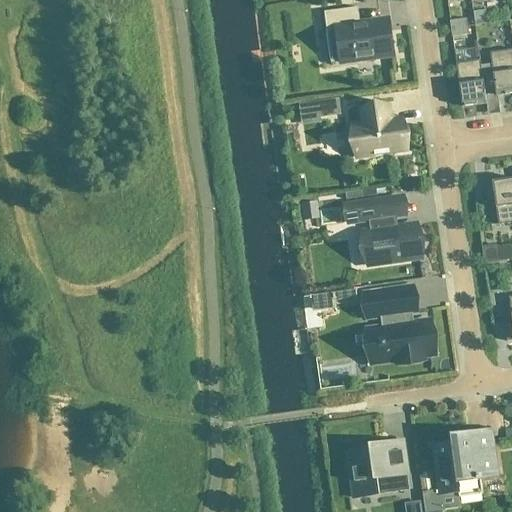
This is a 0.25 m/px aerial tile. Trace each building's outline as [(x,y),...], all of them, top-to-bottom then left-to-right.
[(392,57),(387,26),(387,23),(359,27),(357,10),(323,14),(326,33),(336,32),(340,64),(356,62),(356,65),(373,62),(372,60),(392,57)] [(449,23),(450,31),(467,29),(465,21),(449,23)] [(450,31),(451,39),(468,37),(467,29),(450,31)] [(511,51),(489,55),(491,67),(480,69),(483,88),(494,86),(495,98),(511,95),(511,51)] [(479,62),(455,66),(461,109),(485,105),(483,88),(480,69),(479,62)] [(337,102),(316,105),(318,119),(339,116),(337,102)] [(356,160),(405,153),(401,121),(390,123),(388,109),(360,113),(362,127),(352,128),(356,160)] [(511,181),(484,185),(486,204),(494,203),(498,227),(511,225),(511,181)] [(390,201),(346,208),(348,225),(368,223),(369,234),(364,235),(369,267),(420,260),(416,228),(394,231),(393,222),(393,219),(390,201)] [(412,289),(399,291),(363,296),(367,320),(379,318),(381,330),(366,332),(371,366),(397,362),(397,366),(423,363),(423,359),(434,357),(429,323),(409,326),(407,314),(416,313),(412,289)] [(491,430),(463,434),(448,436),(450,444),(431,447),(437,494),(438,499),(458,496),(458,500),(482,496),(480,482),(498,480),(491,430)] [(407,477),(403,453),(402,443),(368,448),(369,452),(347,455),(354,500),(377,497),(375,481),(407,477)] [(439,511),(438,499),(437,494),(422,496),(424,511),(439,511)]
